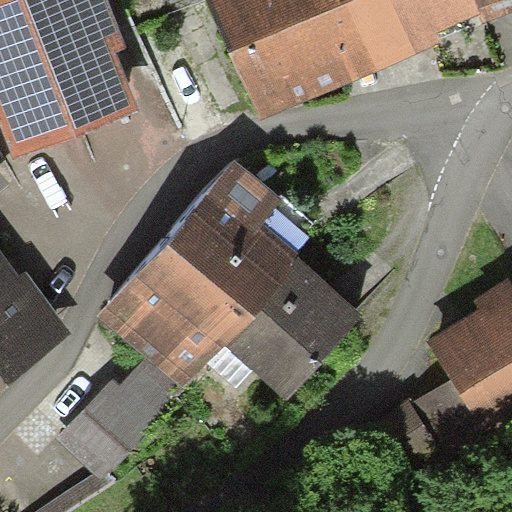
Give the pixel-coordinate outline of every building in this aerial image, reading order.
[(0,0),(0,103),(10,129),(0,133),(0,170),(133,118),(121,90),(107,53),(123,46),(104,0),(0,0)] [(206,0),(262,122),(443,46),(438,37),(481,18),(474,0),(206,0)] [(511,0),(474,0),(481,18),(484,26),(511,16),(511,0)] [(275,190),(232,152),(92,310),(149,360),(179,387),(221,340),(281,393),(358,307),(306,261),(253,215),(275,190)] [(0,199),(11,190),(0,174),(0,199)] [(0,391),(71,337),(32,279),(27,282),(0,248),(0,391)] [(479,316),(428,349),(450,383),(492,449),(497,457),(511,446),(511,287),(509,283),(473,307),(479,316)] [(114,382),(62,441),(107,480),(185,392),(179,387),(149,360),(123,389),(114,382)] [(458,470),(492,449),(450,383),(417,403),(458,470)] [(407,403),(359,437),(400,496),(449,463),(407,403)]
